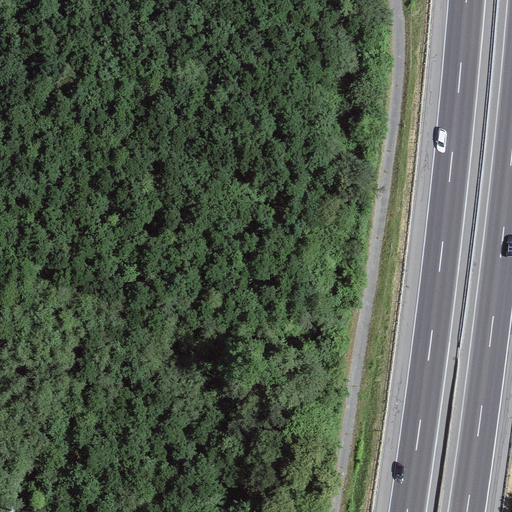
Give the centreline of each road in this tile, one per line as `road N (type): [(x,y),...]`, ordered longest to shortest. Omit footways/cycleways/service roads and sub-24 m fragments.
road 1 (track): [(335,511),(394,107),(394,0)]
road 2 (motorway): [(465,0),(406,511)]
road 3 (motorway): [(466,511),(511,146)]
